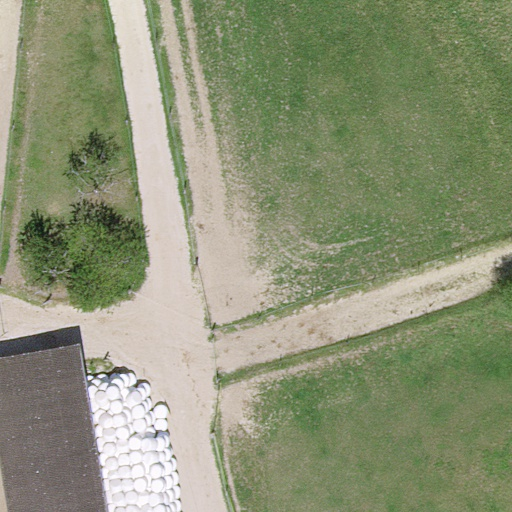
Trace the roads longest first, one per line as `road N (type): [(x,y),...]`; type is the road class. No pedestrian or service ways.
road 1 (track): [(0,319),(178,373),(511,260)]
road 2 (track): [(124,0),(157,126),(184,483),(196,511)]
